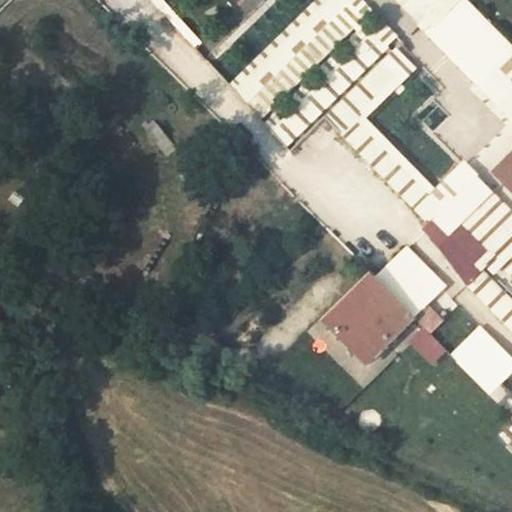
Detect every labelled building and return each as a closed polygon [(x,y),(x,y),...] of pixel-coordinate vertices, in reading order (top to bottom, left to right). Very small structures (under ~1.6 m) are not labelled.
[(313,0),(233,89),(266,118),(351,24),(343,17),(352,7),(345,0),(313,0)] [(394,0),(411,16),(426,0),(394,0)] [(511,46),(466,0),(434,0),(449,14),(438,26),(510,98),(502,106),(511,116),(511,46)] [(384,24),(272,132),(291,153),(326,119),(397,49),(403,43),(384,24)] [(326,119),(416,212),(433,195),(437,191),(367,119),(418,70),(397,49),(326,119)] [(433,195),(416,212),(431,226),(441,236),(469,264),(484,250),(491,258),(498,265),(511,251),(511,211),(479,177),(453,202),(447,197),(441,203),(433,195)] [(441,236),(431,226),(425,231),(434,243),(441,236)] [(441,236),(434,243),(466,286),(479,274),(469,264),(441,236)] [(226,257),(215,250),(205,267),(216,274),(226,257)] [(466,286),(482,302),(502,283),(485,264),(491,258),(484,250),(469,264),(479,274),(466,286)] [(511,273),(502,283),(482,302),(511,332),(511,273)] [(407,285),(394,297),(415,319),(427,306),(407,285)] [(330,327),(368,365),(415,319),(383,287),(360,311),(353,303),(330,327)] [(443,323),(427,306),(415,319),(430,335),(443,323)] [(452,357),(458,364),(488,334),(481,327),(452,357)] [(511,356),(488,334),(458,364),(460,365),(491,397),(511,418),(511,391),(504,383),(511,375),(511,356)] [(491,397),(460,365),(443,382),(475,414),(491,397)]
